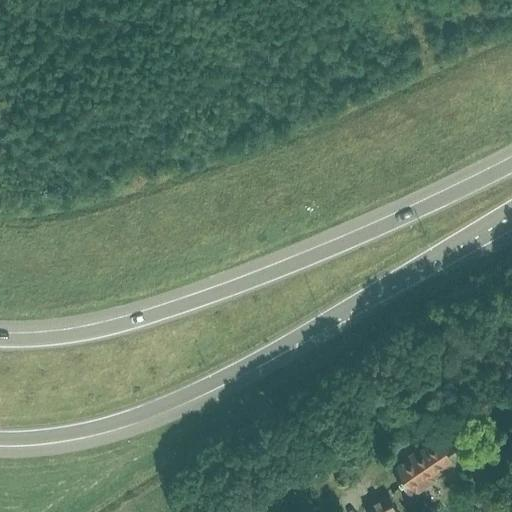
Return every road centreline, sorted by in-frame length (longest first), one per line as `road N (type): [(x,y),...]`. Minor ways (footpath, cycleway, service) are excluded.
road 1 (motorway): [(0,438),(143,414),(304,332),(511,207)]
road 2 (motorway): [(511,164),(367,233),(147,316),(82,333),(0,339)]
